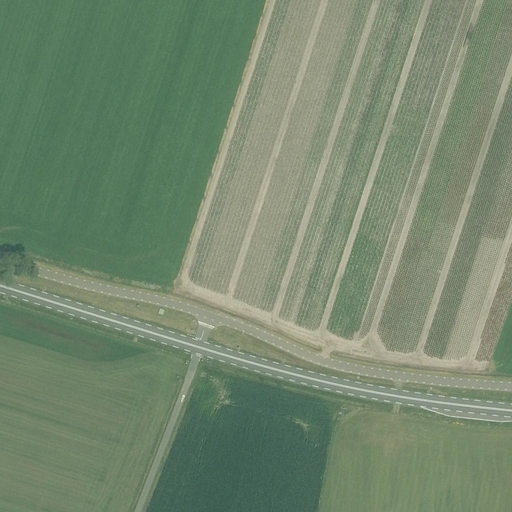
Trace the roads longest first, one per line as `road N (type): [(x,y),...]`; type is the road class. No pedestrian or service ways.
road 1 (primary): [(511,411),(346,388),(199,348)]
road 2 (unclassified): [(511,388),(360,372),(209,315)]
road 3 (unclassified): [(209,315),(0,260)]
road 4 (primary): [(199,348),(0,286)]
road 5 (unclassified): [(136,511),(199,348)]
